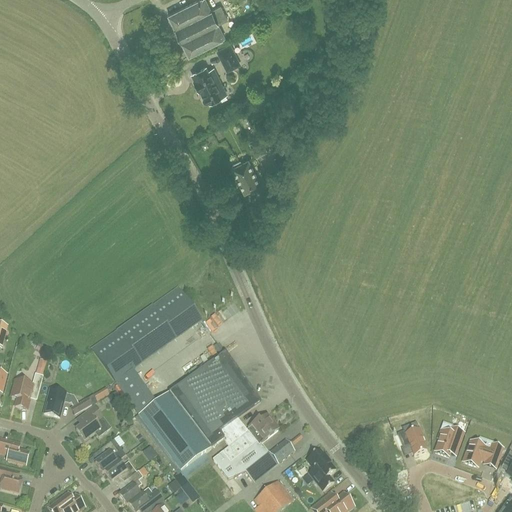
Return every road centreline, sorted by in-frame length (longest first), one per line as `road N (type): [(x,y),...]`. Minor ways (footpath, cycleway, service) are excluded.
road 1 (unclassified): [(386,511),(310,419),(99,19)]
road 2 (residential): [(485,511),(493,492),(439,466),(414,480),(420,497)]
